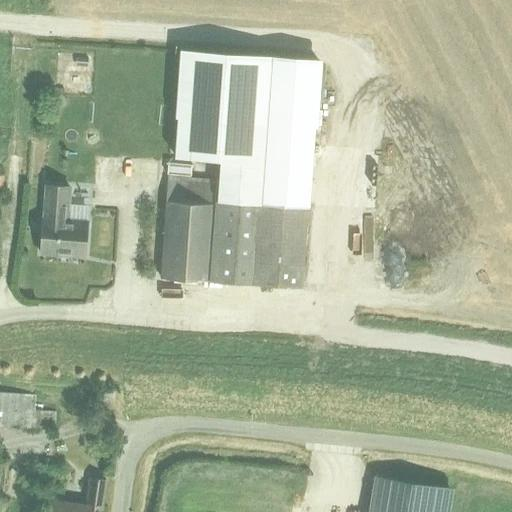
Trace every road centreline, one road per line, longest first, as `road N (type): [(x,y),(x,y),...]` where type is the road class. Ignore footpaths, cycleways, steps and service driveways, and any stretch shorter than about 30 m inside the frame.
road 1 (unclassified): [(143,435),(179,424),(235,428),(416,444),(511,463)]
road 2 (track): [(0,445),(89,425),(143,435)]
